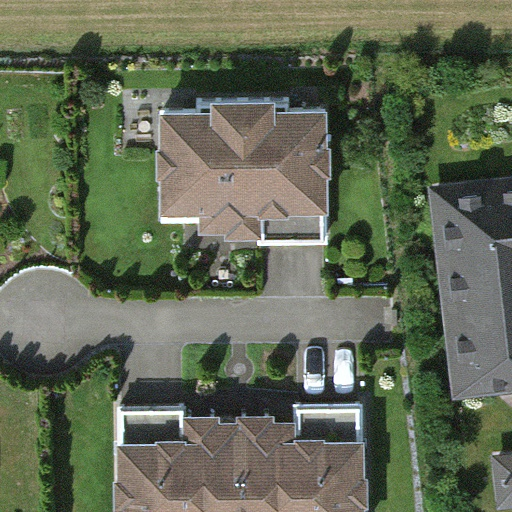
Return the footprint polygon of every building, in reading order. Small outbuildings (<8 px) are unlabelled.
[(154,111),(154,204),(202,205),(202,239),(243,239),(243,205),(317,205),(318,112),(256,112),(256,101),(202,100),(202,111),(154,111)] [(511,182),(438,191),(459,391),(511,384),(511,182)] [(119,435),(119,511),(229,511),(229,417),(187,417),(187,435),(119,435)] [(229,417),(229,511),(356,511),(356,435),(269,435),(269,417),(229,417)] [(511,458),(490,461),(494,511),(496,511),(511,510),(511,458)]
